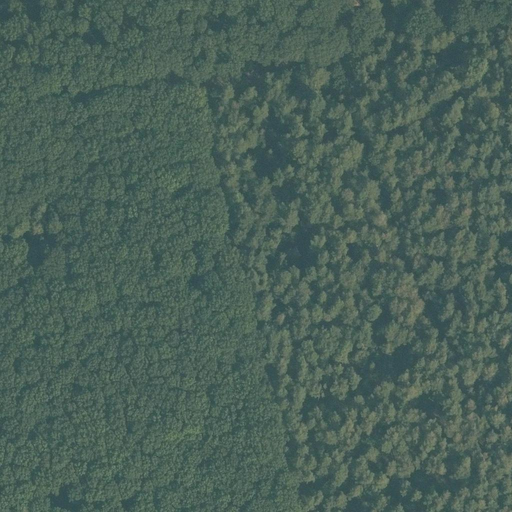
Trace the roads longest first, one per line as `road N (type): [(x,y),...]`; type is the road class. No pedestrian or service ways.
road 1 (track): [(189,100),(292,511)]
road 2 (track): [(276,444),(493,409)]
road 3 (track): [(320,83),(423,25),(498,0)]
road 4 (track): [(189,100),(320,83)]
